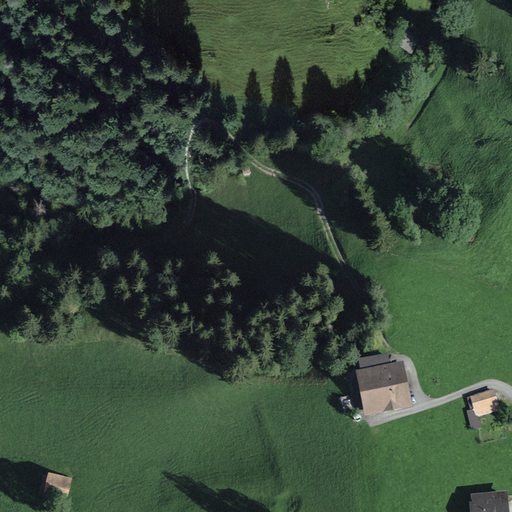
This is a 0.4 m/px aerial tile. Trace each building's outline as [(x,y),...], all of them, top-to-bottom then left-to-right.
[(405,33),(398,43),(410,50),(416,40),(405,33)] [(360,380),(366,410),(394,404),(395,408),(406,406),(399,371),(403,370),(402,366),(396,367),(379,370),(380,376),(360,380)] [(473,398),(476,409),(473,410),(475,417),(497,411),(492,392),(473,398)] [(45,478),(41,494),(63,498),(67,479),(52,476),(51,479),(45,478)] [(474,498),(475,511),(502,511),(501,495),(474,498)]
